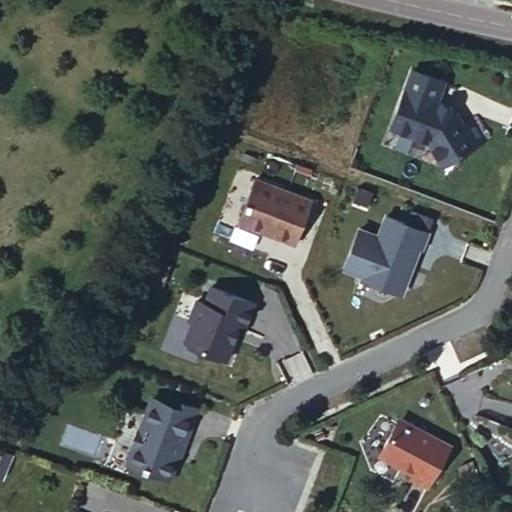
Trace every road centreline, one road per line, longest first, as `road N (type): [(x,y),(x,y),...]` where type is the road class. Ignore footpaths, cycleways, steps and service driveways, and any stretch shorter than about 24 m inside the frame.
road 1 (residential): [(511,224),(490,285),(468,314),(287,399),(263,420),(244,479),(251,497),(273,511)]
road 2 (tertiary): [(392,0),(511,24)]
